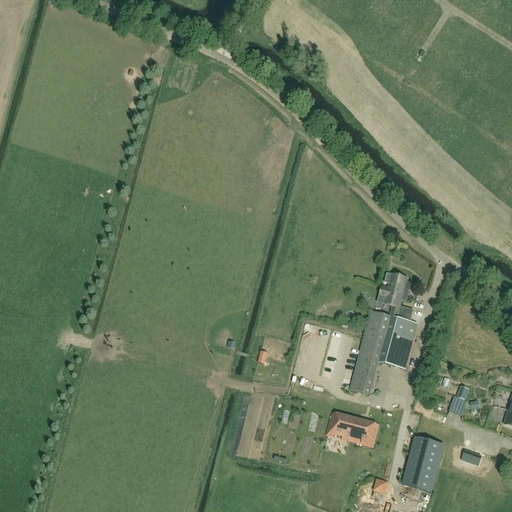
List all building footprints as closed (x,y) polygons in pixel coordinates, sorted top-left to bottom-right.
[(393,275),(392,276),(387,274),(385,282),(390,284),(389,290),(398,292),(397,294),(403,296),(401,301),(407,302),(411,284),(406,283),(407,279),(393,275)] [(389,290),(382,288),(379,297),(386,298),(384,306),(392,307),(389,317),(411,322),(414,311),(400,307),(401,301),(407,303),(407,302),(401,301),(403,296),(397,294),(398,292),(389,290)] [(411,322),(389,317),(370,312),(349,391),(370,397),(379,364),(406,371),(418,324),(411,322)] [(461,388),(457,399),(465,402),(469,391),(461,388)] [(474,426),(483,430),(492,407),(483,404),(474,426)] [(332,417),(327,436),(334,438),(335,435),(342,437),(342,440),(373,448),(378,429),(332,417)] [(385,429),(384,452),(394,452),(395,429),(385,429)] [(444,447),(416,440),(403,488),(432,496),(444,447)] [(466,451),(463,461),(479,466),(482,457),(466,451)] [(482,511),(484,505),(461,502),(459,511),(482,511)]
